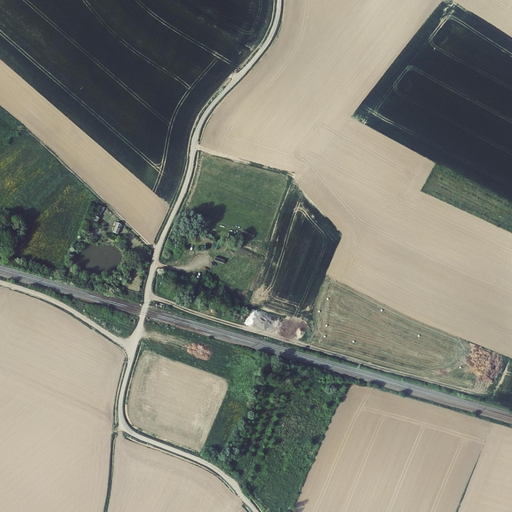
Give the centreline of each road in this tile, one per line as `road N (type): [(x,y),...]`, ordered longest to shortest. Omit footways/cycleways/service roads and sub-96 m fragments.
road 1 (unclassified): [(279,0),(262,49),(198,127),(187,181),(154,259),(120,403),(129,430),(211,465),(255,511)]
road 2 (track): [(0,282),(53,300),(134,346)]
